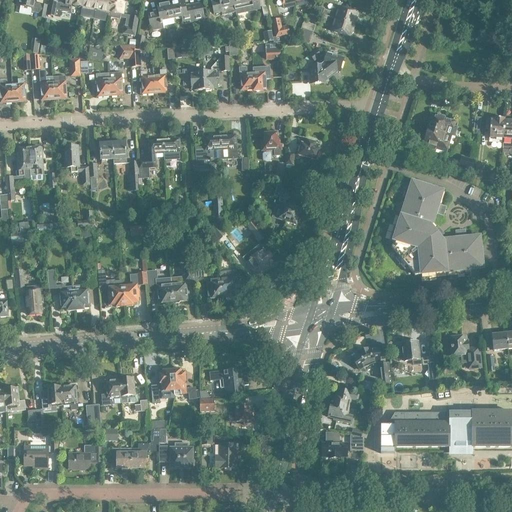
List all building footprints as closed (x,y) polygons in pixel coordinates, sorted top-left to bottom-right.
[(34,0),(20,0),(19,6),(33,9),(32,12),(39,14),(38,17),(45,18),(47,6),(41,5),(34,4),(34,0)] [(47,16),(59,18),(60,16),(61,11),(71,13),(72,6),(73,6),(75,8),(78,8),(81,7),(82,0),(66,0),(65,4),(50,1),(47,16)] [(82,7),(80,17),(94,20),(96,10),(97,0),(82,0),(81,7),(82,7)] [(97,0),(96,10),(94,20),(107,23),(108,17),(109,12),(109,13),(111,0),(97,0)] [(122,15),(125,1),(122,1),(122,0),(111,0),(109,13),(109,12),(108,17),(118,19),(120,18),(121,15),(122,15)] [(210,0),(209,0),(206,1),(208,10),(212,9),(214,14),(216,14),(216,15),(220,14),(220,13),(222,13),(221,10),(230,8),(234,7),(232,0),(218,0),(219,1),(211,3),(210,0)] [(232,0),(234,7),(236,15),(252,11),(252,10),(260,8),(261,8),(267,6),(265,0),(232,0)] [(281,0),(284,8),(297,5),(295,0),(281,0)] [(184,1),(169,4),(174,24),(173,19),(181,18),(183,24),(204,20),(202,8),(201,3),(185,7),(184,1)] [(174,24),(169,4),(157,6),(158,13),(148,15),(151,31),(163,29),(162,26),(174,24)] [(316,7),(314,13),(323,16),(329,18),(335,19),(354,25),(355,22),(357,21),(358,18),(357,16),(358,13),(339,7),(337,14),(325,10),(316,7)] [(134,36),(138,18),(131,17),(129,28),(125,27),(123,34),(134,36)] [(280,19),(271,21),(275,37),(289,34),(288,26),(282,28),(280,19)] [(335,19),(331,31),(351,38),(352,34),(353,33),(354,30),(353,28),(354,25),(335,19)] [(313,35),(316,25),(305,22),(304,24),(301,31),(313,35)] [(271,31),(263,33),(265,43),(273,41),(271,31)] [(313,35),(301,31),(300,35),(306,42),(311,44),(313,35)] [(138,36),(136,50),(140,50),(143,51),(144,38),(138,36)] [(265,45),(266,61),(281,60),(280,44),(265,45)] [(130,60),(130,51),(136,51),(136,46),(120,46),(120,60),(130,60)] [(328,49),(324,64),(323,65),(331,76),(337,71),(340,72),(344,59),(333,55),(334,51),(328,49)] [(130,51),(130,60),(131,68),(141,67),(140,50),(136,51),(130,51)] [(316,50),(313,53),(317,59),(321,56),(316,50)] [(74,51),(72,58),(86,60),(87,53),(74,51)] [(90,52),(89,61),(102,63),(104,54),(90,52)] [(313,53),(309,56),(314,62),(317,59),(313,53)] [(24,71),(31,71),(30,54),(23,54),(24,71)] [(40,70),(39,55),(31,55),(32,70),(40,70)] [(202,72),(204,91),(213,90),(213,89),(217,88),(216,78),(219,78),(218,72),(221,72),(229,72),(229,58),(220,58),(220,59),(211,69),(211,72),(202,72)] [(81,77),(81,62),(81,60),(70,60),(70,78),(81,77)] [(93,63),(82,63),(82,75),(89,75),(89,70),(93,70),(93,63)] [(323,65),(321,66),(311,66),(311,84),(325,83),(325,81),(331,76),(323,65)] [(253,92),(254,92),(253,74),(246,74),(246,69),(240,69),(240,74),(241,91),(253,90),(253,92)] [(161,76),(153,76),(155,94),(163,93),(163,91),(167,91),(166,71),(160,71),(161,76)] [(195,91),(204,91),(202,72),(191,73),(191,71),(183,71),(184,86),(191,86),(191,90),(195,90),(195,91)] [(54,100),(53,78),(46,78),(45,72),(40,72),(42,101),(54,100)] [(142,95),(155,94),(153,76),(147,77),(147,72),(141,73),(142,95)] [(266,89),(265,73),(253,74),(254,92),(262,91),(262,89),(266,89)] [(110,96),(109,74),(96,75),(98,97),(110,96)] [(122,93),(121,74),(109,74),(110,96),(119,96),(119,93),(122,93)] [(67,99),(65,77),(53,78),(54,100),(67,99)] [(19,85),(12,85),(13,103),(25,102),(24,80),(18,80),(19,85)] [(4,103),(13,103),(12,85),(5,86),(5,81),(0,81),(0,96),(0,101),(4,101),(4,103)] [(428,128),(428,129),(451,136),(454,137),(456,128),(456,129),(454,128),(455,123),(444,119),(445,118),(438,116),(438,117),(433,116),(431,121),(430,121),(430,122),(429,123),(428,126),(428,128)] [(489,138),(503,139),(504,119),(488,118),(487,132),(490,133),(489,138)] [(511,119),(504,119),(503,139),(502,151),(509,151),(510,147),(511,147),(511,119)] [(435,149),(446,152),(451,136),(428,129),(428,130),(426,131),(425,134),(426,135),(425,137),(426,137),(425,142),(429,144),(428,147),(435,149)] [(266,141),(262,142),(262,151),(266,151),(266,153),(265,153),(263,155),(263,159),(265,161),(270,161),(272,159),(271,156),(274,156),(274,157),(282,156),(281,145),(279,145),(279,138),(277,139),(277,134),(272,134),(271,133),(268,133),(267,135),(265,135),(266,141)] [(228,137),(220,138),(221,154),(222,160),(232,159),(238,159),(237,153),(237,147),(236,147),(235,135),(228,136),(228,137)] [(222,160),(221,154),(220,138),(212,138),(212,137),(205,137),(205,149),(196,149),(197,167),(206,167),(205,161),(222,160)] [(164,157),(172,157),(175,157),(175,163),(181,163),(180,157),(181,157),(180,150),(179,150),(179,139),(172,139),(172,140),(163,141),(164,157)] [(164,157),(163,141),(155,141),(155,140),(148,141),(149,152),(147,152),(148,161),(138,161),(140,179),(149,178),(149,168),(156,168),(156,158),(164,158),(164,157)] [(318,158),(319,155),(318,153),(320,146),(315,145),(315,144),(308,142),(308,143),(303,141),(298,140),(296,145),(301,146),(299,156),(306,158),(308,158),(316,160),(316,159),(318,158)] [(113,144),(112,144),(113,160),(114,165),(127,164),(127,159),(126,143),(120,143),(120,142),(113,142),(113,144)] [(101,161),(113,160),(112,144),(100,144),(100,146),(99,146),(99,152),(100,152),(101,161)] [(79,167),(78,167),(77,147),(65,147),(66,168),(66,175),(71,174),(71,173),(82,173),(83,186),(90,185),(88,168),(79,168),(79,167)] [(31,178),(31,176),(29,149),(17,150),(18,171),(19,171),(19,177),(24,177),(24,179),(31,178)] [(42,169),(41,149),(29,149),(31,176),(43,176),(43,175),(42,175),(42,170),(43,170),(43,169),(42,169)] [(292,166),(294,154),(288,153),(286,164),(292,166)] [(473,161),(460,157),(457,167),(470,171),(473,161)] [(132,175),(130,175),(130,183),(138,182),(138,175),(137,162),(131,163),(132,175)] [(97,164),(89,165),(91,189),(97,189),(96,177),(98,177),(97,164)] [(476,164),(474,176),(481,177),(483,165),(476,164)] [(276,172),(274,181),(280,182),(282,174),(276,172)] [(49,189),(57,189),(56,175),(48,175),(49,189)] [(13,177),(6,178),(7,192),(7,196),(8,195),(8,201),(15,201),(14,191),(13,177)] [(394,226),(390,241),(393,242),(392,247),(398,256),(395,258),(405,270),(408,267),(415,276),(421,275),(421,279),(436,278),(436,274),(457,272),(457,275),(472,274),(472,270),(483,269),(482,259),(483,259),(482,247),(481,247),(480,237),(466,238),(466,237),(465,237),(463,232),(458,233),(457,238),(456,238),(456,239),(443,241),(432,227),(436,214),(437,215),(437,214),(442,214),(444,209),(440,206),(440,205),(439,204),(443,192),(433,189),(433,187),(422,184),(422,185),(412,182),(409,192),(405,191),(401,206),(404,207),(398,227),(394,226)] [(276,207),(273,218),(278,219),(287,222),(286,226),(295,229),(296,224),(298,223),(300,219),(299,217),(301,210),(297,209),(297,208),(284,204),(285,199),(285,200),(289,187),(278,184),(274,196),(280,198),(277,207),(276,207)] [(8,201),(8,195),(7,196),(0,196),(0,198),(1,211),(7,210),(9,210),(8,201)] [(2,219),(0,218),(0,225),(8,224),(7,210),(1,211),(2,219)] [(246,226),(260,243),(267,237),(254,220),(246,226)] [(216,223),(210,228),(220,239),(225,235),(216,223)] [(59,224),(37,226),(38,233),(59,232),(59,224)] [(142,226),(134,227),(134,235),(143,234),(142,226)] [(259,246),(251,252),(243,258),(250,268),(253,272),(257,276),(260,273),(261,274),(269,267),(269,266),(273,264),(269,259),(271,257),(268,253),(266,255),(263,251),(264,251),(259,245),(259,246)] [(195,283),(193,267),(182,268),(183,278),(171,279),(173,303),(174,303),(175,304),(179,304),(180,302),(187,302),(187,297),(186,289),(186,290),(185,283),(195,283)] [(204,281),(203,267),(195,268),(196,282),(204,281)] [(131,287),(123,288),(125,307),(133,306),(133,304),(138,303),(138,299),(139,299),(138,291),(137,291),(137,287),(139,287),(139,286),(147,286),(146,273),(145,269),(142,269),(143,273),(138,274),(138,275),(130,276),(130,280),(131,287)] [(24,289),(22,271),(14,271),(16,290),(24,289)] [(56,289),(54,271),(48,272),(49,290),(56,289)] [(100,290),(109,289),(109,293),(108,293),(109,302),(110,302),(111,306),(116,305),(116,308),(125,307),(123,288),(122,282),(114,282),(114,281),(105,282),(104,272),(98,272),(100,290)] [(173,303),(171,279),(157,280),(156,272),(146,273),(148,293),(157,292),(158,299),(159,304),(166,304),(167,305),(171,304),(172,303),(173,303)] [(228,279),(220,280),(222,298),(229,298),(230,297),(230,295),(233,294),(233,296),(235,295),(233,272),(227,273),(228,279)] [(221,299),(222,298),(220,280),(212,280),(211,274),(206,275),(208,300),(215,299),(217,300),(220,300),(221,299)] [(73,287),(75,311),(84,311),(83,308),(89,308),(88,303),(89,303),(88,296),(87,291),(86,284),(81,284),(81,287),(73,287)] [(65,288),(65,286),(59,286),(60,293),(60,298),(60,306),(61,306),(61,310),(67,310),(67,312),(75,311),(73,287),(65,288)] [(28,287),(26,290),(26,292),(28,315),(41,314),(40,303),(43,303),(43,298),(42,291),(39,291),(39,288),(36,287),(28,287)] [(492,336),(493,351),(508,349),(506,334),(492,336)] [(468,341),(466,342),(466,339),(462,339),(462,338),(451,339),(452,349),(448,349),(449,357),(461,356),(462,364),(468,363),(468,369),(481,368),(479,348),(472,349),(472,351),(469,351),(468,341)] [(400,362),(404,362),(413,361),(413,366),(423,365),(423,366),(429,365),(428,359),(420,360),(419,352),(418,352),(417,343),(404,344),(405,353),(399,354),(400,362)] [(352,360),(354,363),(352,364),(355,369),(357,367),(359,370),(364,366),(374,362),(380,362),(379,350),(369,351),(368,349),(359,353),(360,354),(352,360)] [(391,384),(389,364),(379,365),(381,380),(375,379),(374,383),(381,385),(391,384)] [(174,371),(172,371),(172,376),(174,391),(173,391),(174,395),(186,394),(189,393),(189,400),(196,399),(199,398),(199,391),(195,391),(195,389),(186,389),(185,374),(184,374),(184,370),(179,371),(178,369),(174,369),(174,371)] [(209,373),(210,382),(220,381),(221,389),(228,388),(228,394),(244,393),(243,386),(249,386),(247,369),(209,373)] [(160,376),(161,386),(152,387),(153,403),(160,402),(159,392),(173,391),(174,391),(172,376),(172,371),(170,371),(169,370),(166,370),(165,372),(160,372),(161,376),(160,376)] [(479,383),(480,384),(488,383),(487,370),(486,371),(479,372),(480,383),(479,383)] [(121,398),(122,404),(138,403),(138,396),(135,396),(133,379),(120,380),(122,397),(121,398)] [(120,380),(107,382),(107,385),(106,385),(107,395),(102,396),(103,406),(114,405),(114,398),(121,398),(122,397),(120,380)] [(363,389),(374,391),(375,384),(365,381),(363,389)] [(75,390),(74,386),(61,387),(63,404),(70,404),(71,410),(77,410),(76,390),(75,390)] [(49,405),(57,405),(58,407),(63,406),(63,404),(61,387),(48,388),(48,389),(43,390),(44,400),(42,400),(43,410),(50,409),(49,405)] [(5,390),(7,413),(26,411),(25,401),(19,402),(18,388),(5,390)] [(333,395),(331,404),(348,408),(350,400),(356,401),(357,395),(337,390),(336,395),(333,395)] [(195,404),(193,411),(200,411),(200,412),(214,412),(214,401),(200,401),(200,402),(196,402),(196,404),(195,404)] [(347,415),(348,408),(331,404),(328,417),(334,418),(333,421),(350,425),(352,417),(347,415)] [(236,422),(244,422),(244,426),(253,426),(253,412),(250,412),(250,405),(235,405),(235,410),(231,410),(231,414),(229,414),(230,422),(236,422)] [(93,406),(86,407),(88,429),(95,429),(93,406)] [(95,429),(101,429),(99,406),(93,406),(95,429)] [(511,412),(443,413),(443,414),(395,414),(388,425),(381,426),(381,454),(395,454),(395,448),(472,447),(472,439),(511,438),(511,412)] [(361,439),(362,431),(351,429),(350,436),(361,439)] [(118,443),(118,431),(103,430),(103,442),(118,443)] [(150,454),(159,454),(159,436),(159,430),(151,430),(151,445),(138,445),(138,450),(131,450),(131,454),(131,469),(145,469),(146,454),(150,454)] [(37,469),(48,470),(48,453),(58,453),(58,432),(51,432),(51,447),(24,447),(24,467),(37,467),(37,469)] [(201,432),(201,445),(212,445),(212,432),(201,432)] [(350,436),(350,451),(363,451),(363,439),(361,439),(350,436)] [(171,463),(171,469),(193,469),(193,467),(195,467),(195,461),(193,461),(193,449),(188,449),(188,444),(175,444),(175,449),(171,449),(171,447),(159,447),(159,446),(159,464),(159,463),(171,463)] [(237,445),(220,444),(220,457),(216,457),(216,469),(236,469),(236,452),(237,452),(237,445)] [(340,457),(347,457),(347,445),(322,445),(322,457),(329,457),(329,459),(340,459),(340,457)] [(102,465),(102,447),(89,447),(85,447),(85,454),(69,455),(69,470),(72,470),(72,471),(79,471),(79,469),(90,469),(90,467),(96,467),(96,465),(102,465)] [(131,450),(113,450),(113,463),(117,463),(117,469),(122,469),(122,471),(129,471),(129,469),(131,469),(131,454),(131,450)]
